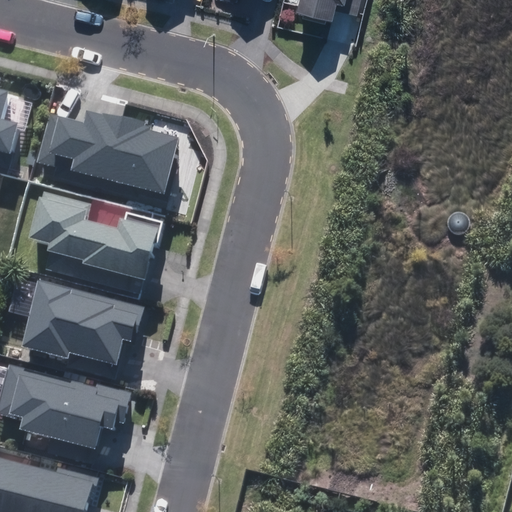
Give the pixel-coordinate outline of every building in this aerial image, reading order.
[(307,0),(305,9),(341,18),(344,10),(351,12),(362,15),(365,0),(307,0)] [(0,165),(16,170),(26,131),(10,127),(17,98),(0,93),(0,165)] [(143,196),(172,203),(187,143),(159,136),(160,133),(93,116),(91,126),(72,121),(55,117),(42,173),(143,198),(143,196)] [(46,272),(147,298),(150,285),(153,286),(156,274),(170,224),(132,215),(129,224),(127,224),(124,233),(94,225),(99,205),(50,192),(36,246),(52,250),(46,272)] [(72,366),(119,378),(124,358),(128,341),(138,343),(148,305),(46,279),(28,347),(74,359),(72,366)] [(26,448),(98,465),(102,444),(106,430),(118,432),(121,422),(127,424),(134,395),(100,387),(99,392),(87,389),(87,386),(12,368),(1,418),(27,424),(25,434),(29,435),(26,448)] [(0,511),(92,511),(99,485),(4,463),(0,478),(0,511)]
